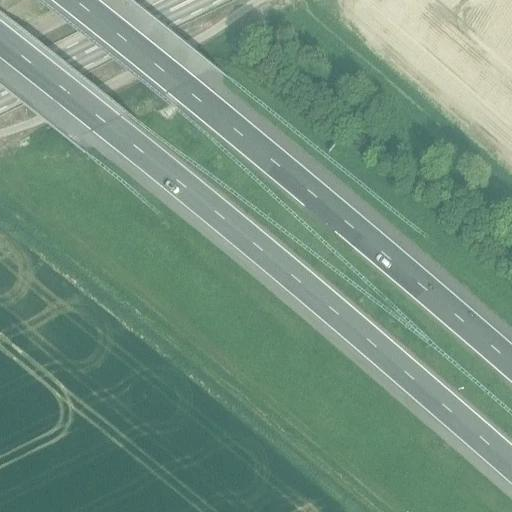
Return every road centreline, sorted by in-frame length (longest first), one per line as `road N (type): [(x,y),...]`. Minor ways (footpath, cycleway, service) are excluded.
road 1 (motorway): [(0,38),(511,464)]
road 2 (motorway): [(511,360),(76,0)]
road 3 (secondary): [(0,95),(190,0)]
